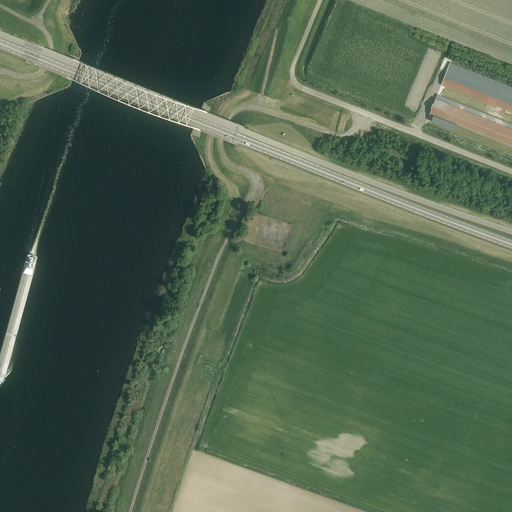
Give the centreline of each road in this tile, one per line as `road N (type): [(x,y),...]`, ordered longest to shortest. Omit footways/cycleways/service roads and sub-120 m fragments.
road 1 (primary): [(511,244),(0,43)]
road 2 (unclassified): [(511,231),(0,34)]
road 3 (track): [(130,511),(216,261),(252,193),(250,177),(229,164),(220,141)]
road 4 (unclassified): [(511,172),(297,86),(292,69),(320,0)]
